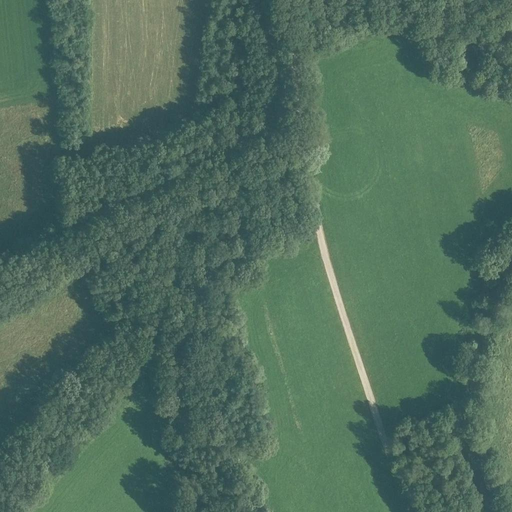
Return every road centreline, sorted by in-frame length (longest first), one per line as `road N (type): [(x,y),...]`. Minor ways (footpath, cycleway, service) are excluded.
road 1 (track): [(292,0),(299,157),(390,459),(418,511)]
road 2 (track): [(298,140),(0,279)]
